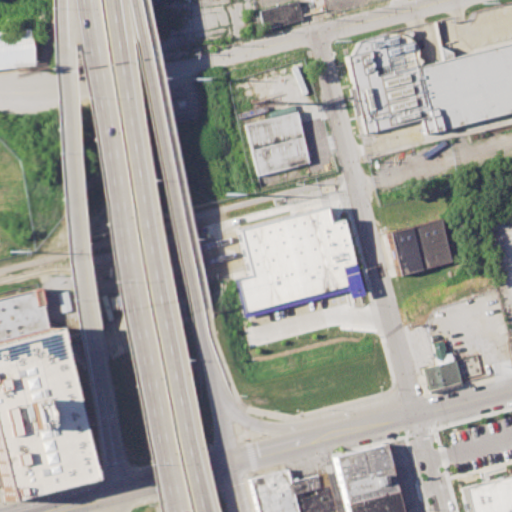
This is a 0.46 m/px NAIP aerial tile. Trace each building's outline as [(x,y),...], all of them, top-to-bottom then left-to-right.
[(295,0),(300,19),(262,29),(257,10),(295,0)] [(0,27),(27,25),(32,64),(0,68),(0,27)] [(344,55),(350,54),(357,40),(387,33),(397,33),(405,35),(411,40),(416,47),(417,55),(428,64),(511,42),(511,109),(424,132),(420,118),(364,132),(344,55)] [(252,149),(245,123),(296,111),(302,136),(252,149)] [(252,149),(302,136),(308,162),(258,174),(252,149)] [(234,227),(321,203),(325,218),(338,215),(359,291),(345,295),(342,284),(239,312),(230,280),(247,276),(245,268),(241,254),(237,239),(234,227)] [(386,232),(440,219),(450,261),(397,274),(386,232)] [(0,338),(46,326),(36,287),(0,295),(0,338)] [(0,500),(87,478),(46,326),(0,338),(0,500)] [(419,368),(434,364),(432,356),(448,352),(450,360),(453,359),(459,384),(425,392),(419,368)] [(330,456),(382,443),(393,490),(342,503),(330,456)] [(245,478),(253,511),(335,511),(324,469),(287,479),(284,468),(245,478)] [(458,511),(452,486),(511,471),(511,511),(458,511)] [(342,503),(344,511),(398,511),(393,490),(342,503)]
